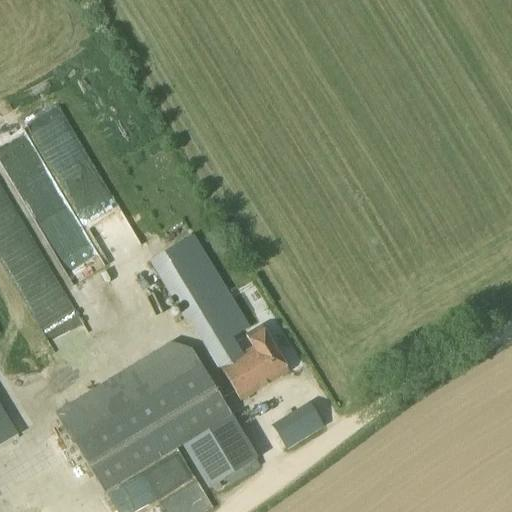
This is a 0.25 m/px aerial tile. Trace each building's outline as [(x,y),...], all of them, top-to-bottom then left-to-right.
[(97,171),(61,105),(27,123),(63,190),(97,171)] [(0,174),(0,258),(50,353),(85,335),(0,174)] [(191,321),(219,368),(239,401),(288,371),(260,327),(245,336),(252,348),(239,356),(230,340),(247,329),(191,236),(150,261),(187,323),(191,321)] [(171,342),(54,412),(74,443),(200,366),(189,348),(171,342)] [(200,366),(74,443),(104,492),(182,445),(230,416),(200,366)] [(288,448),(307,436),(320,428),(308,407),(275,428),(288,448)] [(0,442),(15,434),(0,408),(0,442)] [(230,416),(182,445),(209,489),(211,488),(225,479),(255,461),(257,460),(230,416)] [(255,461),(225,479),(229,486),(260,467),(255,461)] [(32,511),(23,495),(0,507),(0,511),(32,511)]
